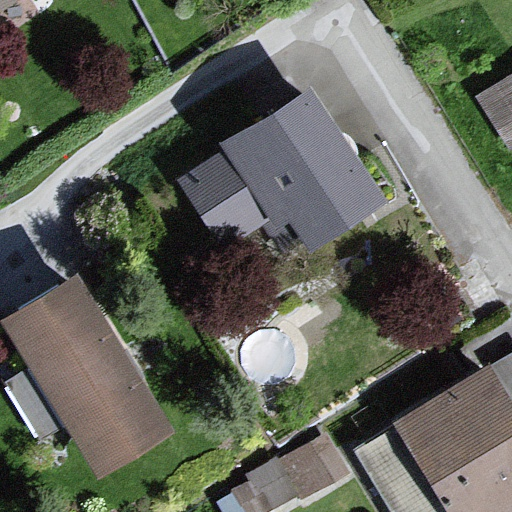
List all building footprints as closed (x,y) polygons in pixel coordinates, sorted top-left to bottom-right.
[(511,67),(475,90),(508,145),(511,142),(511,67)] [(219,147),(177,173),(222,244),(282,207),(302,239),(378,191),(304,72),(210,131),(219,147)] [(70,260),(0,302),(0,322),(90,469),(169,422),(70,260)] [(511,346),(489,361),(511,398),(511,346)] [(511,398),(489,361),(484,352),(387,411),(448,511),(489,511),(511,498),(511,398)] [(347,469),(324,428),(278,455),(298,491),(301,496),(347,469)] [(259,511),(298,491),(278,455),(243,471),(247,478),(230,485),(244,511),(259,511)]
